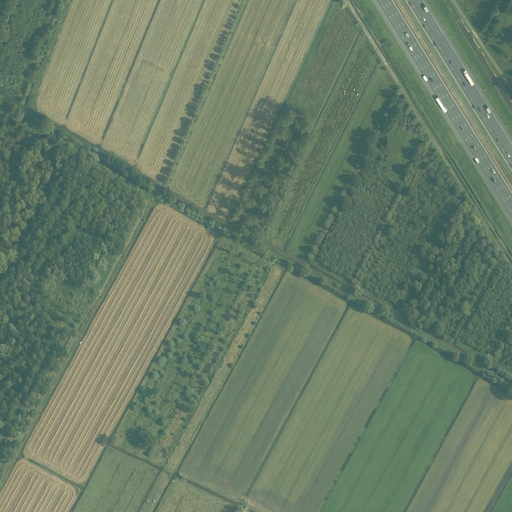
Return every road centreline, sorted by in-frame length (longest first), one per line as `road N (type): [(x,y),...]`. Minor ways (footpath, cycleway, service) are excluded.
road 1 (track): [(346,0),(511,267)]
road 2 (motorway): [(384,0),(511,207)]
road 3 (motorway): [(511,157),(413,0)]
